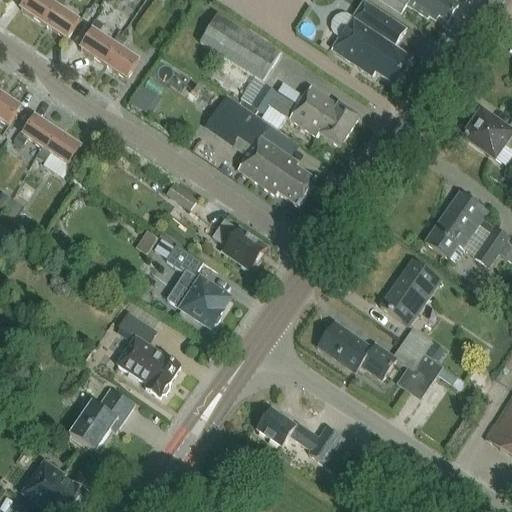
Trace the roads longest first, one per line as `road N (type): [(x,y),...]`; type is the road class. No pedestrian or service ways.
road 1 (unclassified): [(317,260),(0,48)]
road 2 (secondary): [(317,260),(497,0)]
road 3 (unclassified): [(508,511),(256,345)]
road 4 (secondary): [(139,511),(256,345)]
